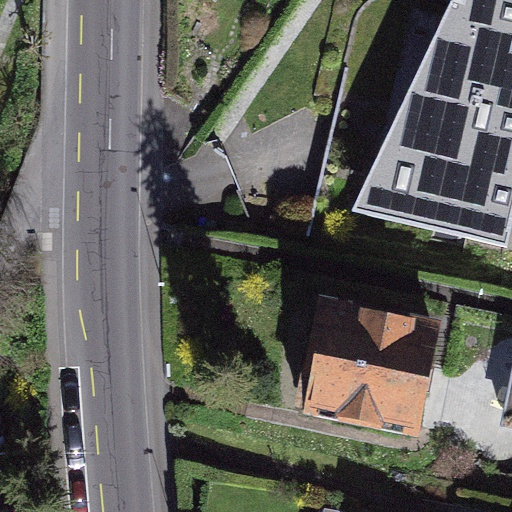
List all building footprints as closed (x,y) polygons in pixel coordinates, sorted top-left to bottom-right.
[(0,0),(0,100),(18,54),(0,47),(0,0)] [(511,0),(458,0),(357,208),(511,242),(511,0)] [(442,345),(317,319),(296,419),(421,446),(442,345)] [(511,381),(496,447),(511,450),(511,381)] [(0,511),(14,511),(13,467),(0,467),(0,511)]
